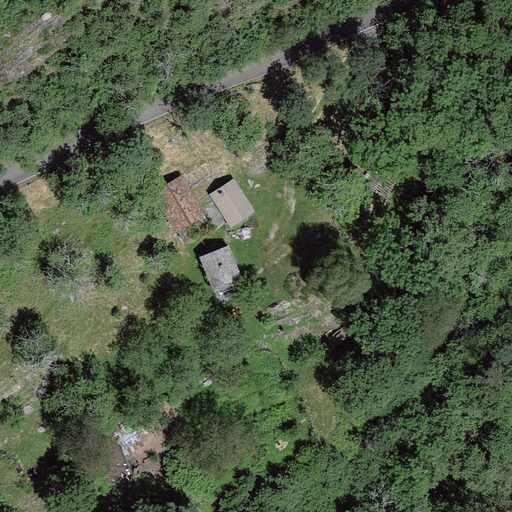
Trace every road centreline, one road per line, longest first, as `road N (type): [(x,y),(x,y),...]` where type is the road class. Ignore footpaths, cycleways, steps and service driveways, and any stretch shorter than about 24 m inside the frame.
road 1 (unclassified): [(396,0),(0,177)]
road 2 (track): [(511,387),(377,511)]
